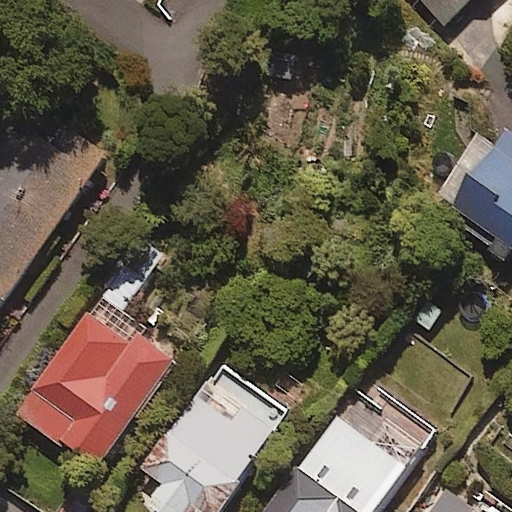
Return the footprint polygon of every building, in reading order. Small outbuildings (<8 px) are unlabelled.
[(469,0),(415,0),(443,27),(469,0)] [(0,306),(104,157),(25,102),(0,138),(0,306)] [(511,124),(508,122),(496,140),(480,130),(439,190),(511,239),(511,124)] [(165,252),(144,238),(106,296),(126,309),(165,252)] [(173,362),(99,306),(20,410),(94,466),(173,362)] [(220,511),(291,413),(222,364),(148,468),(165,480),(153,499),(171,511),(220,511)] [(379,511),(439,431),(365,377),(266,511),(379,511)] [(471,511),(478,502),(447,480),(424,511),(471,511)]
